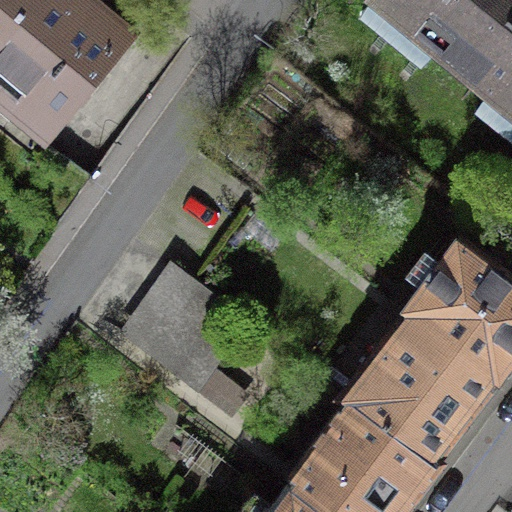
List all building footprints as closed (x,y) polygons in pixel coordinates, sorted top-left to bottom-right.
[(52,132),(132,35),(89,0),(0,0),(0,82),(23,102),(20,105),(52,132)] [(511,0),(375,0),(465,74),(511,17),(511,0)] [(511,17),(465,74),(511,111),(511,17)] [(511,279),(461,241),(407,312),(494,378),(511,353),(511,279)] [(151,300),(126,335),(178,375),(194,352),(214,367),(236,336),(216,322),(227,305),(175,266),(151,300)] [(408,316),(346,397),(435,465),(437,462),(431,458),(468,410),(492,379),(493,380),(494,378),(407,312),(405,314),(408,316)] [(289,482),(287,484),(323,511),(399,511),(414,493),(435,465),(346,397),(344,400),(350,404),(290,483),(289,482)] [(323,511),(287,484),(265,511),(323,511)]
